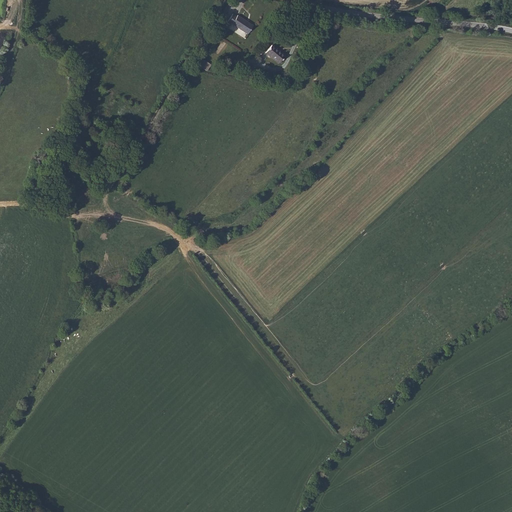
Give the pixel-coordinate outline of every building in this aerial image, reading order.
[(237,20),(233,17),(226,27),(230,30),(232,28),(246,38),(252,29),(238,19),(237,20)] [(285,57),(271,45),(264,52),(278,64),(285,57)] [(206,61),(210,55),(205,52),(201,57),(206,61)] [(250,53),(246,61),(252,65),(257,58),(250,53)] [(215,58),(210,55),(206,61),(211,64),(215,58)]
